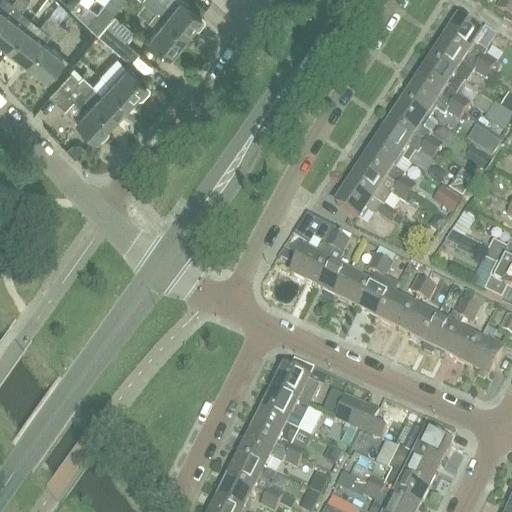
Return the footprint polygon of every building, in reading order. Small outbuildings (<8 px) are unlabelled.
[(0,20),(0,44),(8,50),(24,29),(14,21),(29,2),(26,0),(15,0),(12,4),(0,20)] [(7,0),(0,0),(0,1),(0,20),(12,4),(7,0)] [(79,0),(78,0),(70,10),(85,25),(86,24),(95,13),(79,0)] [(85,25),(97,37),(106,26),(113,16),(120,9),(109,0),(106,0),(95,13),(86,24),(85,25)] [(204,21),(179,1),(177,0),(166,0),(163,5),(157,0),(139,0),(141,1),(141,2),(145,5),(186,37),(192,30),(195,32),(198,31),(204,24),(204,21)] [(501,0),(496,11),(505,15),(511,0),(501,0)] [(137,14),(156,29),(149,38),(170,56),(186,37),(145,5),(137,14)] [(33,35),(24,29),(8,50),(27,64),(43,43),(42,42),(48,34),(49,35),(58,23),(47,15),(33,35)] [(106,26),(125,43),(134,33),(113,16),(106,26)] [(483,67),(491,73),(496,65),(484,57),(486,54),(474,46),(481,36),(458,21),(444,42),(483,67)] [(66,30),(58,23),(49,35),(58,41),(66,30)] [(106,26),(97,37),(98,38),(117,53),(125,43),(106,26)] [(483,67),(444,42),(431,62),(454,77),(461,67),(473,75),(475,73),(486,80),(491,73),(483,67)] [(62,57),(43,43),(27,64),(46,78),(62,57)] [(454,77),(431,62),(417,83),(450,105),(464,114),(470,105),(456,96),(464,84),(454,77)] [(141,100),(148,92),(148,90),(145,87),(146,86),(126,67),(109,85),(128,104),(135,97),(138,101),(141,100)] [(79,82),(78,81),(77,81),(69,74),(49,96),(65,110),(74,101),(85,111),(75,121),(95,140),(96,139),(98,141),(101,141),(107,136),(107,132),(105,129),(112,122),(75,86),(79,82)] [(109,85),(100,94),(83,77),(78,81),(79,82),(75,86),(112,122),(128,104),(109,85)] [(450,105),(417,83),(404,104),(427,119),(433,109),(444,116),(445,115),(444,115),(450,105)] [(511,96),(509,94),(500,108),(511,116),(511,96)] [(390,125),(437,155),(442,146),(430,138),(431,136),(420,128),(427,119),(404,104),(390,125)] [(464,114),(450,105),(444,115),(445,115),(458,124),(464,114)] [(420,154),(432,162),(437,155),(390,125),(377,145),(400,160),(409,166),(416,155),(418,157),(420,154)] [(400,160),(377,145),(363,166),(386,181),(411,197),(417,188),(404,179),(404,178),(394,170),(400,160)] [(474,147),(466,159),(484,171),(492,159),(474,147)] [(386,181),(363,166),(350,186),(373,201),(383,208),(384,208),(391,197),(404,206),(411,197),(386,181)] [(441,202),(455,218),(482,193),(468,177),(441,202)] [(359,222),(373,201),(350,186),(336,207),(359,222)] [(384,208),(383,208),(377,217),(390,226),(397,216),(384,208)] [(455,274),(487,221),(474,212),(441,266),(455,274)] [(309,245),(306,252),(304,251),(291,276),(314,288),(327,263),(316,258),(322,246),(333,252),(341,238),(343,233),(307,214),(294,235),(309,245)] [(350,242),(341,238),(333,252),(342,257),(350,242)] [(492,245),(488,253),(511,265),(511,250),(508,248),(506,252),(492,245)] [(497,268),(485,293),(501,301),(507,290),(511,292),(511,265),(488,253),(484,261),(497,268)] [(336,300),(358,311),(384,261),(375,257),(368,271),(376,275),(370,286),(349,275),(336,300)] [(384,261),(358,311),(379,322),(393,297),(382,292),(388,280),(385,278),(392,265),(384,261)] [(314,288),(336,300),(349,275),(327,263),(314,288)] [(410,294),(419,299),(427,284),(417,279),(410,294)] [(427,284),(419,299),(429,304),(436,289),(427,284)] [(466,291),(461,300),(471,306),(476,296),(466,291)] [(414,309),(393,297),(379,322),(401,333),(414,309)] [(464,320),(471,306),(461,300),(453,315),(464,320)] [(480,310),(471,306),(464,320),(473,325),(480,310)] [(436,320),(414,309),(401,333),(423,345),(436,320)] [(502,331),(511,336),(511,333),(511,317),(509,316),(502,331)] [(436,351),(445,356),(458,331),(436,320),(423,345),(424,345),(422,349),(423,352),(431,356),(434,355),(436,351)] [(480,343),(458,331),(445,356),(467,368),(480,343)] [(484,345),(480,343),(467,368),(477,373),(477,377),(484,381),(487,378),(489,379),(502,355),(502,354),(503,351),(496,347),(494,350),(484,345)] [(277,384),(272,393),(297,406),(309,411),(314,400),(303,394),(309,383),(284,371),(283,372),(279,370),(276,371),(272,379),(273,382),(277,384)] [(297,406),(272,393),(261,416),(286,429),(297,434),(308,412),(309,411),(297,406)] [(347,425),(358,430),(368,406),(346,397),(340,411),(351,416),(347,425)] [(370,435),(374,426),(380,411),(368,406),(358,430),(370,435)] [(340,411),(336,420),(347,425),(351,416),(340,411)] [(250,438),(275,450),(301,463),(306,452),(292,445),(297,434),(286,429),(261,416),(250,438)] [(374,426),(370,435),(382,440),(386,432),(374,426)] [(426,434),(414,457),(439,469),(450,446),(426,434)] [(264,472),(270,461),(282,467),(283,465),(296,471),(301,463),(275,450),(250,438),(239,460),(264,472)] [(393,473),(428,491),(439,469),(414,457),(415,457),(400,450),(394,460),(398,462),(393,473)] [(264,472),(239,460),(228,481),(253,494),(264,472)] [(324,471),(320,491),(333,493),(337,474),(324,471)] [(367,489),(381,496),(392,501),(413,511),(417,511),(428,491),(393,473),(386,486),(372,479),(368,487),(367,489)] [(345,491),(351,479),(343,475),(337,487),(345,491)] [(244,511),(253,494),(228,481),(217,504),(234,511),(244,511)] [(269,489),(264,498),(279,506),(284,496),(269,489)] [(364,496),(378,503),(381,496),(367,489),(364,496)] [(413,511),(392,501),(381,496),(378,503),(372,511),(413,511)] [(264,498),(264,499),(260,508),(267,511),(276,511),(279,506),(264,498)]
